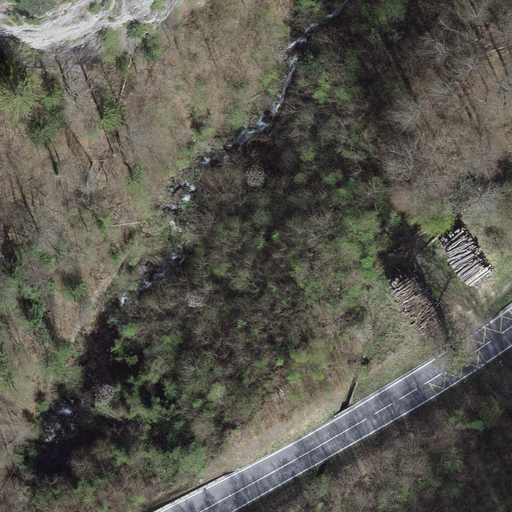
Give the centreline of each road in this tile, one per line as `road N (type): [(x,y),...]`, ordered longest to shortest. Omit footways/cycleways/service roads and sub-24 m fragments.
road 1 (motorway): [(0,37),(511,240)]
road 2 (primary): [(511,327),(384,410),(200,511)]
